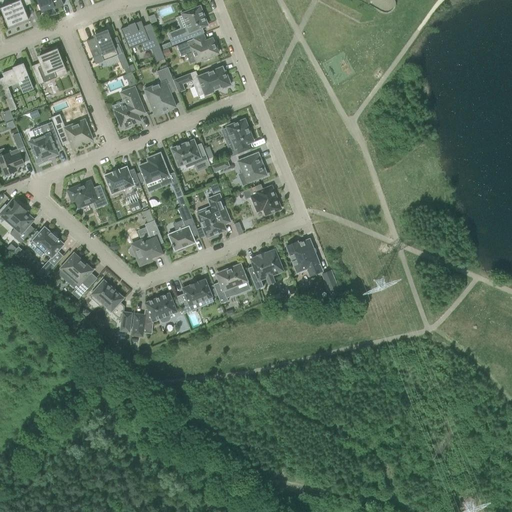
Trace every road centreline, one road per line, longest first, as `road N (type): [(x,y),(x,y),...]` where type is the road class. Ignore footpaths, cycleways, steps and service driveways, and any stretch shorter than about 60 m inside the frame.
road 1 (residential): [(302,215),(297,225),(136,283),(34,192),(40,182),(112,154)]
road 2 (track): [(0,270),(148,395),(262,511)]
road 3 (residential): [(112,154),(254,99)]
road 4 (residential): [(112,154),(63,28)]
road 5 (residential): [(302,215),(254,99)]
